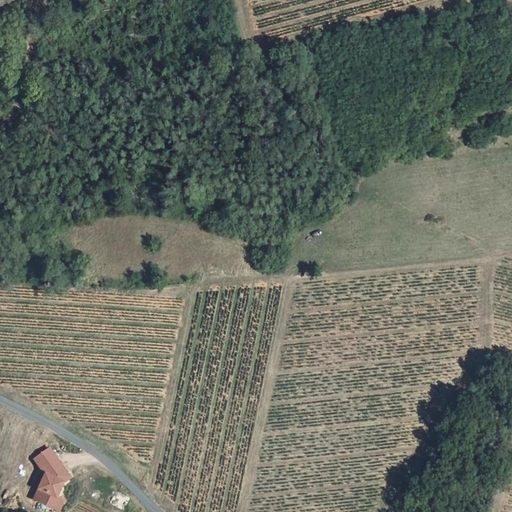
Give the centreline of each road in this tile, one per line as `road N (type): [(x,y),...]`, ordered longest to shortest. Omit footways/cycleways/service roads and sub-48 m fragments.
road 1 (unclassified): [(158,511),(75,439),(0,398)]
road 2 (track): [(0,124),(26,104),(34,0)]
